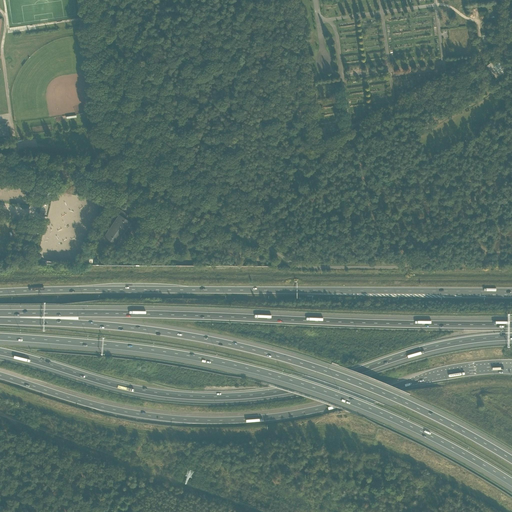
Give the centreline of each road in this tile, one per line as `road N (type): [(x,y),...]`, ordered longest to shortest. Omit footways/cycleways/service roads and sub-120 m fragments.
road 1 (motorway): [(0,337),(126,346),(280,377),(395,419),(511,482)]
road 2 (motorway): [(511,459),(394,397),(258,350),(148,329),(0,318)]
road 3 (track): [(0,393),(125,427),(234,435),(299,430),(388,447),(507,511)]
road 4 (motorway): [(0,352),(140,390),(245,396),(326,381),(438,344),(511,336)]
road 5 (trunk): [(0,376),(118,411),(225,420),(291,414),(437,374),(511,366)]
road 6 (motorway): [(511,324),(0,316)]
road 7 (trunk): [(511,292),(0,291)]
road 8 (track): [(503,50),(308,154),(283,0)]
road 9 (track): [(105,166),(123,144),(125,61),(175,27),(194,27),(225,44),(241,6),(271,0)]
road 10 (track): [(84,0),(107,177),(0,163)]
road 11 (track): [(400,267),(427,255),(511,165)]
road 12 (track): [(124,466),(259,511)]
road 13 (track): [(385,268),(353,134)]
road 14 (track): [(253,239),(362,171)]
